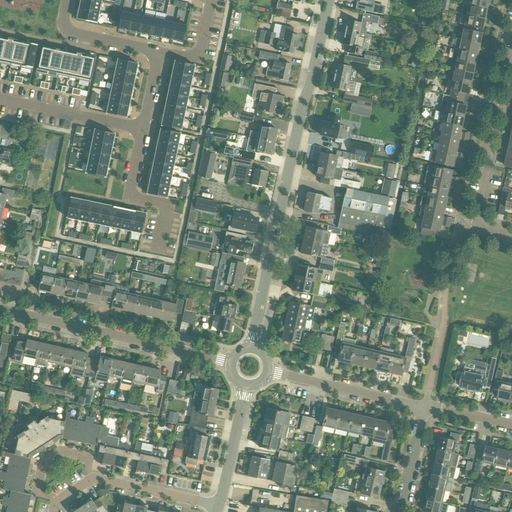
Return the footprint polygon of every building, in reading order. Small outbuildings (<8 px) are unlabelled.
[(91,0),(80,0),(79,9),(98,13),(101,2),(91,0)] [(462,0),(462,4),(463,4),(486,9),(488,3),(496,5),(497,1),(492,0),(462,0)] [(275,11),(290,14),(292,6),(277,3),(275,11)] [(463,4),(461,14),(493,21),(494,17),(485,15),(486,9),(463,4)] [(384,9),(372,7),(370,12),(382,15),(384,9)] [(79,9),(76,19),(85,21),(96,24),(98,13),(79,9)] [(118,28),(118,29),(129,31),(132,14),(122,12),(118,28)] [(132,14),(129,31),(140,34),(143,16),(132,14)] [(344,31),(344,32),(359,35),(358,37),(364,39),(370,40),(371,36),(365,35),(366,29),(365,29),(366,22),(377,25),(379,17),(363,14),(361,21),(362,21),(361,23),(346,20),(345,26),(344,26),(343,30),(344,31)] [(493,21),(461,14),(459,24),(482,30),(483,23),(492,25),(493,21)] [(143,16),(140,34),(150,36),(154,18),(143,16)] [(421,17),(420,24),(428,25),(429,18),(421,17)] [(154,18),(150,36),(161,38),(164,21),(154,18)] [(164,21),(161,38),(171,40),(175,23),(164,21)] [(175,23),(171,40),(182,43),(186,25),(175,23)] [(264,44),(272,46),(276,47),(275,50),(283,52),(293,54),(297,35),(292,34),(293,28),(281,26),(279,36),(275,35),(275,34),(267,32),(264,44)] [(463,30),(461,40),(488,46),(489,41),(480,40),(481,33),(463,30)] [(257,43),(264,44),(267,32),(260,31),(257,43)] [(359,35),(344,32),(343,34),(342,34),(341,38),(342,39),(341,44),(347,46),(346,53),(360,56),(364,39),(358,37),(359,35)] [(4,39),(0,59),(0,63),(10,66),(11,65),(11,63),(10,63),(15,41),(16,41),(4,38),(4,39)] [(456,39),(454,49),(477,54),(478,48),(487,50),(488,46),(461,40),(456,39)] [(15,41),(10,63),(11,63),(20,65),(21,66),(25,43),(16,41),(15,41)] [(20,65),(20,68),(31,71),(34,59),(37,45),(25,43),(21,66),(20,65)] [(36,69),(35,73),(46,76),(52,49),(41,47),(41,46),(37,65),(36,69)] [(52,49),(46,76),(57,78),(58,76),(57,76),(62,51),(52,49)] [(451,59),(456,60),(483,66),(484,61),(476,59),(477,54),(454,49),(451,59)] [(62,51),(57,76),(58,76),(68,78),(73,53),(72,53),(62,51)] [(269,60),(268,67),(267,67),(265,76),(277,79),(287,81),(290,64),(281,62),(280,62),(282,56),(282,57),(282,56),(259,51),(258,58),(269,60)] [(363,59),(375,62),(377,54),(364,52),(363,59)] [(73,53),(68,78),(78,80),(84,55),(84,56),(84,55),(73,53),(72,53),(73,53)] [(84,55),(78,80),(89,82),(90,80),(95,58),(84,56),(84,55)] [(228,72),(231,57),(223,55),(220,70),(228,72)] [(354,78),(356,79),(358,67),(367,69),(368,67),(374,68),(375,62),(353,58),(345,56),(343,65),(336,64),(334,69),(333,69),(332,74),(333,74),(333,76),(348,80),(347,81),(354,83),(354,78)] [(409,65),(414,68),(420,60),(415,57),(409,65)] [(117,60),(115,71),(135,75),(137,64),(126,61),(117,60)] [(456,60),(454,70),(472,74),(474,68),(482,70),(483,66),(456,60)] [(174,62),(172,72),(192,77),(194,65),(174,61),(174,62)] [(259,74),(254,67),(247,72),(252,79),(259,74)] [(454,70),(452,80),(479,86),(480,81),(471,79),(472,74),(454,70)] [(115,71),(113,81),(132,85),(135,75),(115,71)] [(172,72),(170,83),(189,87),(192,77),(172,72)] [(219,72),(217,82),(216,86),(223,87),(226,74),(219,72)] [(344,94),(342,101),(371,107),(372,100),(349,95),(349,93),(354,94),(356,83),(359,84),(360,80),(356,79),(354,78),(354,83),(347,81),(348,80),(333,76),(333,78),(332,77),(330,82),(332,82),(330,88),(345,91),(344,94)] [(451,90),(449,96),(463,99),(464,93),(468,94),(469,88),(478,90),(479,86),(452,80),(450,90),(451,90)] [(113,81),(111,92),(130,96),(132,85),(113,81)] [(170,83),(168,94),(187,98),(189,87),(170,83)] [(257,110),(271,113),(272,111),(280,112),(283,97),(269,93),(270,87),(254,84),(251,98),(259,100),(257,110)] [(111,92),(108,102),(128,107),(130,96),(111,92)] [(168,94),(165,104),(185,108),(187,98),(168,94)] [(443,95),(439,111),(472,118),(473,114),(464,112),(466,106),(462,105),(463,99),(449,96),(443,95)] [(108,102),(106,114),(126,118),(128,107),(108,102)] [(165,104),(163,115),(183,119),(185,108),(165,104)] [(371,108),(356,105),(354,114),(369,118),(371,108)] [(437,121),(443,123),(461,127),(462,121),(471,123),(472,118),(439,111),(437,121)] [(238,120),(260,124),(262,117),(260,117),(256,116),(239,113),(236,113),(235,113),(233,114),(233,115),(233,117),(234,118),(235,119),(238,119),(238,120)] [(163,115),(161,126),(180,130),(183,119),(163,115)] [(328,117),(327,123),(322,122),(322,124),(320,123),(319,129),(321,129),(319,135),(336,138),(341,139),(344,127),(338,126),(339,123),(340,119),(328,117)] [(443,123),(441,133),(468,138),(469,134),(460,132),(461,127),(443,123)] [(255,139),(274,143),(275,138),(276,138),(275,138),(276,130),(260,126),(258,133),(250,131),(248,137),(255,139)] [(160,129),(158,141),(177,145),(180,134),(160,129)] [(94,130),(92,141),(112,145),(114,134),(104,132),(94,130)] [(441,133),(439,143),(457,146),(458,141),(467,143),(468,138),(441,133)] [(274,143),(255,139),(252,151),(271,155),(273,147),(274,147),(273,146),(274,143)] [(92,141),(90,152),(109,156),(112,145),(92,141)] [(158,141),(155,151),(175,155),(177,145),(158,141)] [(357,143),(353,142),(351,154),(346,153),(345,159),(363,163),(364,157),(371,158),(373,147),(357,143)] [(439,143),(436,153),(463,158),(464,154),(456,152),(457,146),(439,143)] [(0,148),(0,163),(8,165),(11,151),(0,148)] [(233,156),(253,161),(253,159),(254,154),(254,153),(242,151),(239,150),(238,149),(236,148),(233,150),(233,152),(234,153),(233,155),(233,156)] [(155,151),(153,162),(173,166),(175,155),(155,151)] [(463,158),(436,153),(430,151),(428,162),(452,167),(454,161),(463,163),(463,158)] [(90,152),(88,162),(107,166),(109,156),(90,152)] [(318,159),(317,164),(340,169),(343,158),(337,157),(319,153),(319,155),(318,155),(317,159),(318,159)] [(201,172),(210,175),(215,156),(205,154),(201,172)] [(253,161),(233,156),(231,164),(236,165),(233,178),(243,180),(243,183),(250,185),(264,188),(268,172),(251,168),(252,166),(251,165),(252,161),(253,161)] [(88,162),(85,173),(105,177),(107,166),(88,162)] [(153,162),(151,172),(171,176),(173,166),(153,162)] [(340,169),(317,164),(316,169),(315,169),(314,174),(315,174),(315,176),(334,180),(333,186),(358,191),(360,183),(343,180),(344,177),(339,176),(340,169)] [(427,166),(425,176),(458,183),(459,179),(450,177),(452,171),(427,166)] [(151,172),(149,183),(169,187),(171,176),(151,172)] [(425,176),(423,186),(447,191),(448,186),(457,187),(458,183),(425,176)] [(149,183),(147,194),(166,198),(169,187),(149,183)] [(387,197),(393,198),(396,186),(389,184),(387,197)] [(421,196),(422,196),(454,203),(455,199),(446,197),(447,191),(423,186),(421,196)] [(0,194),(0,207),(4,208),(7,196),(12,198),(14,191),(2,188),(1,194),(0,194)] [(506,208),(511,209),(511,190),(510,190),(510,189),(504,188),(501,201),(507,202),(506,208)] [(339,221),(338,228),(381,236),(389,198),(346,189),(345,194),(344,201),(343,201),(341,214),(340,221),(339,221)] [(322,197),(322,196),(307,193),(307,194),(306,194),(305,199),(306,200),(303,211),(310,213),(310,212),(313,213),(318,214),(319,209),(329,211),(331,199),(322,197)] [(420,206),(421,206),(443,211),(444,206),(453,207),(454,203),(422,196),(420,206)] [(66,218),(77,220),(81,201),(70,198),(66,218)] [(194,209),(214,213),(216,203),(196,199),(194,209)] [(77,220),(88,222),(92,203),(81,201),(77,220)] [(88,222),(98,225),(103,205),(92,203),(88,222)] [(98,225),(109,227),(113,207),(103,205),(98,225)] [(419,216),(422,217),(450,223),(451,219),(442,217),(443,211),(421,206),(419,216)] [(109,227),(120,229),(124,209),(113,207),(109,227)] [(120,229),(130,231),(134,212),(124,209),(120,229)] [(134,212),(130,231),(141,234),(145,214),(134,212)] [(227,231),(243,234),(244,230),(254,232),(257,219),(234,214),(231,227),(228,226),(227,231)] [(450,223),(422,217),(420,228),(421,228),(420,234),(434,237),(435,231),(439,232),(440,225),(449,227),(450,223)] [(305,228),(303,240),(327,246),(330,233),(340,235),(341,229),(328,226),(327,227),(328,227),(327,232),(326,232),(305,228)] [(246,237),(226,232),(221,253),(222,253),(232,255),(234,256),(236,249),(249,252),(249,253),(250,251),(252,252),(253,244),(251,243),(252,242),(251,241),(251,242),(245,240),(246,237)] [(186,245),(210,250),(212,240),(188,235),(186,245)] [(327,246),(303,240),(300,253),(321,258),(325,259),(328,246),(327,246)] [(222,253),(221,259),(229,261),(224,285),(239,288),(245,264),(243,264),(244,258),(234,256),(232,255),(222,253)] [(320,264),(333,266),(334,260),(325,259),(321,258),(320,264)] [(297,265),(295,278),(319,283),(322,270),(332,272),(333,266),(320,264),(319,264),(320,264),(319,269),(318,269),(297,265)] [(38,291),(50,294),(54,277),(54,276),(55,273),(42,270),(43,269),(37,267),(32,285),(39,287),(38,291)] [(1,282),(7,283),(10,271),(4,270),(1,282)] [(7,283),(13,285),(16,273),(10,271),(7,283)] [(16,273),(13,285),(20,286),(23,274),(16,273)] [(50,294),(62,296),(66,279),(54,277),(50,294)] [(312,301),(325,304),(326,298),(316,296),(316,292),(317,292),(319,283),(295,278),(293,284),(291,283),(290,289),(292,290),(292,291),(313,295),(313,296),(312,301)] [(62,296),(74,299),(78,282),(66,279),(62,296)] [(74,299),(86,302),(91,280),(90,285),(78,282),(74,299)] [(100,301),(106,302),(110,284),(91,280),(86,302),(99,305),(100,301)] [(111,308),(123,310),(127,293),(128,288),(110,284),(106,302),(112,304),(111,308)] [(123,310),(135,313),(139,296),(140,292),(135,291),(134,295),(127,293),(123,310)] [(135,313),(147,316),(151,299),(139,296),(135,313)] [(217,296),(213,314),(232,319),(233,319),(235,307),(236,306),(227,304),(229,298),(217,296)] [(147,316),(159,319),(163,302),(151,299),(147,316)] [(163,302),(159,319),(172,322),(174,313),(180,314),(183,301),(177,300),(176,305),(163,302)] [(289,302),(287,315),(306,319),(311,320),(312,319),(314,310),(314,308),(324,310),(325,304),(312,301),(311,301),(312,301),(311,306),(310,306),(310,307),(289,302)] [(181,322),(187,324),(190,312),(184,311),(181,322)] [(190,312),(187,324),(193,325),(196,313),(190,312)] [(232,319),(213,314),(213,315),(219,317),(217,322),(212,321),(210,330),(215,331),(216,330),(230,333),(230,332),(233,320),(233,319),(232,319)] [(287,315),(284,328),(303,332),(306,319),(287,315)] [(337,360),(350,363),(354,347),(355,341),(343,338),(346,324),(340,322),(336,340),(341,342),(337,360)] [(303,332),(284,328),(281,340),(300,345),(303,332)] [(324,350),(327,336),(321,335),(318,348),(319,349),(319,348),(324,349),(324,350)] [(327,336),(324,350),(325,350),(330,351),(333,337),(327,336)] [(392,356),(388,372),(401,375),(401,372),(407,374),(415,340),(409,338),(404,359),(392,356)] [(23,357),(35,360),(39,343),(26,340),(26,344),(17,342),(12,361),(22,363),(23,357)] [(46,367),(48,363),(47,362),(51,345),(39,343),(35,360),(34,365),(46,367)] [(48,363),(59,365),(63,348),(51,345),(47,362),(48,363)] [(350,363),(362,366),(366,350),(354,347),(350,363)] [(59,365),(71,368),(75,351),(63,348),(59,365)] [(380,348),(379,353),(375,369),(388,372),(392,356),(393,351),(380,348)] [(362,366),(375,369),(379,353),(366,350),(362,366)] [(70,373),(88,377),(93,359),(87,358),(88,354),(75,351),(71,368),(70,373)] [(103,375),(108,376),(112,359),(100,357),(99,361),(93,359),(88,377),(95,379),(94,379),(102,381),(103,375)] [(496,359),(495,359),(489,358),(485,376),(464,371),(460,387),(470,389),(470,388),(474,390),(481,392),(483,386),(489,388),(496,359)] [(108,376),(120,379),(124,362),(112,359),(108,376)] [(131,385),(132,382),(136,365),(124,362),(120,379),(119,382),(131,385)] [(132,382),(144,385),(148,368),(136,365),(132,382)] [(148,368),(144,385),(156,388),(155,393),(162,394),(166,377),(160,376),(161,371),(148,368)] [(497,398),(509,400),(511,387),(511,383),(501,381),(504,372),(497,370),(492,394),(498,396),(497,398)] [(167,392),(173,393),(175,381),(169,380),(167,392)] [(175,381),(173,393),(178,394),(178,396),(184,397),(185,392),(179,390),(181,382),(175,381)] [(203,388),(201,400),(215,403),(218,391),(218,390),(203,387),(203,388)] [(8,409),(15,410),(17,399),(29,401),(30,394),(12,390),(8,409)] [(215,403),(201,400),(194,399),(189,426),(204,429),(205,428),(204,428),(205,423),(206,423),(206,421),(207,417),(213,418),(215,410),(214,410),(215,403)] [(266,409),(264,422),(283,426),(286,413),(266,409)] [(322,425),(335,428),(338,412),(334,411),(326,409),(322,425)] [(167,423),(176,425),(179,414),(170,412),(167,423)] [(335,428),(347,431),(351,415),(350,415),(347,414),(338,412),(335,428)] [(66,413),(64,422),(61,436),(61,438),(68,440),(68,443),(68,444),(72,443),(77,421),(70,420),(69,420),(69,417),(70,417),(70,414),(66,413)] [(347,431),(360,434),(364,418),(363,418),(359,417),(351,415),(347,431)] [(299,430),(305,431),(308,418),(303,417),(303,416),(302,416),(299,430)] [(14,452),(14,454),(28,457),(28,455),(31,454),(31,453),(41,447),(41,448),(42,448),(46,444),(48,442),(49,442),(56,437),(59,435),(61,436),(64,422),(62,422),(48,419),(47,417),(39,422),(39,423),(36,425),(35,424),(34,421),(26,426),(28,430),(24,432),(24,431),(16,436),(17,439),(14,452)] [(83,423),(77,421),(72,443),(76,445),(77,442),(84,443),(90,418),(85,417),(85,420),(84,423),(83,423)] [(94,419),(90,418),(84,443),(91,445),(91,448),(91,449),(96,448),(100,426),(94,425),(92,425),(93,422),(94,419)] [(139,427),(146,429),(148,419),(141,418),(139,427)] [(308,418),(305,431),(311,433),(314,419),(313,419),(308,418)] [(360,434),(373,437),(377,421),(376,420),(376,421),(372,420),(364,418),(360,434)] [(373,437),(372,442),(384,445),(380,460),(386,462),(394,431),(388,429),(389,424),(388,423),(388,424),(385,423),(377,421),(373,437)] [(264,422),(261,435),(280,439),(285,440),(288,427),(283,426),(264,422)] [(312,444),(317,446),(322,428),(316,426),(312,444)] [(193,434),(190,446),(207,449),(208,444),(209,444),(210,439),(209,439),(209,438),(193,434)] [(113,466),(118,441),(119,438),(118,438),(108,436),(102,435),(96,460),(97,460),(97,459),(102,460),(101,466),(107,466),(107,465),(113,466)] [(280,439),(261,435),(258,447),(277,451),(280,439)] [(441,438),(438,450),(454,454),(457,441),(441,438)] [(130,467),(133,453),(128,452),(129,446),(128,447),(118,444),(119,441),(118,441),(113,466),(119,467),(119,468),(124,471),(125,465),(126,466),(126,465),(130,466),(130,467)] [(141,472),(147,473),(151,452),(141,449),(141,448),(152,451),(153,445),(136,441),(133,453),(130,467),(131,467),(131,466),(136,467),(136,468),(135,473),(141,473),(141,472)] [(467,457),(474,458),(477,446),(470,444),(467,457)] [(207,449),(190,446),(188,458),(186,457),(184,464),(196,466),(197,460),(204,462),(205,460),(206,461),(207,456),(206,455),(207,449)] [(483,462),(495,465),(499,449),(486,446),(484,455),(478,453),(475,466),(481,467),(483,462)] [(495,465),(507,468),(511,452),(499,449),(495,465)] [(438,450),(435,462),(456,467),(459,455),(454,454),(438,450)] [(278,457),(292,460),(293,454),(279,451),(278,457)] [(9,459),(8,465),(30,470),(32,467),(32,466),(29,465),(30,458),(28,457),(14,454),(5,452),(4,457),(7,457),(10,458),(9,459)] [(151,452),(147,473),(153,474),(153,476),(158,478),(159,473),(160,473),(164,474),(165,474),(168,460),(162,459),(163,453),(162,454),(151,452)] [(342,461),(355,464),(356,458),(344,455),(342,461)] [(247,476),(265,480),(269,461),(252,457),(247,476)] [(288,465),(289,460),(277,458),(276,462),(272,481),(283,484),(283,483),(290,485),(292,486),(296,466),(288,465)] [(330,466),(338,468),(340,460),(331,459),(330,466)] [(435,462),(433,474),(453,479),(456,467),(435,462)] [(0,472),(0,474),(0,475),(25,481),(27,475),(30,474),(30,475),(30,470),(8,465),(7,472),(6,473),(3,473),(0,472)] [(366,468),(363,481),(381,485),(384,473),(384,472),(368,468),(368,467),(367,467),(367,468),(366,468)] [(433,474),(430,486),(446,490),(446,491),(452,492),(454,479),(453,479),(433,474)] [(3,489),(11,491),(25,493),(27,490),(24,488),(25,481),(0,475),(0,480),(2,481),(5,481),(4,483),(3,489)] [(363,481),(357,479),(354,492),(361,494),(361,495),(362,494),(378,498),(378,497),(381,485),(363,481)] [(430,486),(427,498),(443,502),(446,491),(446,490),(430,486)] [(333,489),(332,495),(347,499),(349,493),(333,489)] [(3,497),(2,501),(28,506),(29,500),(33,500),(33,495),(25,493),(11,491),(9,497),(9,498),(6,498),(3,497)] [(347,499),(332,495),(331,501),(346,505),(347,499)] [(325,511),(328,501),(296,496),(296,497),(293,511),(325,511)] [(86,503),(81,506),(84,511),(106,511),(98,499),(97,499),(97,500),(94,503),(93,502),(93,503),(90,498),(86,502),(86,503)] [(443,502),(427,498),(424,511),(446,511),(447,511),(441,510),(443,502)] [(133,511),(135,505),(129,504),(129,503),(124,500),(123,506),(122,506),(118,505),(118,504),(117,504),(115,511),(133,511)] [(487,511),(489,511),(491,505),(487,504),(487,505),(477,503),(477,502),(472,500),(468,511),(487,511)] [(7,508),(6,511),(26,511),(28,506),(2,501),(1,505),(4,506),(7,506),(7,508)]
